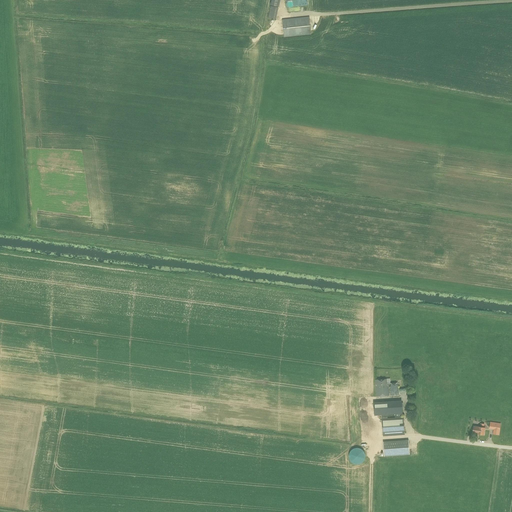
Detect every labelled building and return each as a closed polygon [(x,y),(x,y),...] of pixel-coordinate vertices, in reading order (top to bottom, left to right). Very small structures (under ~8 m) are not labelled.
[(275,19),(277,7),(271,6),(269,18),(275,19)] [(309,17),(282,20),(284,37),(311,34),(309,17)] [(398,383),(386,384),(386,379),(375,380),(375,386),(376,386),(377,396),(389,395),(388,387),(390,387),(391,395),(399,395),(398,383)] [(382,418),(383,436),(404,434),(403,417),(401,417),(401,413),(402,413),(402,402),(374,404),(374,415),(395,414),(395,418),(382,418)] [(500,430),(501,424),(501,423),(490,422),(489,429),(493,429),(500,430)] [(481,423),(480,427),(474,426),(473,433),(477,434),(484,435),(485,427),(484,427),(484,424),(481,423)] [(383,442),(384,456),(410,454),(409,440),(383,442)] [(351,451),(350,453),(349,455),(349,457),(350,460),(351,462),(353,463),(355,464),(358,464),(360,464),(362,462),(364,461),(365,458),(365,456),(365,454),(364,452),(362,450),(360,449),(358,448),(355,448),(353,449),(351,451)]
